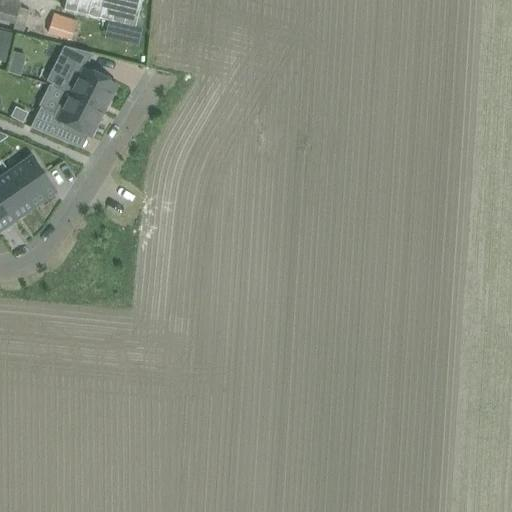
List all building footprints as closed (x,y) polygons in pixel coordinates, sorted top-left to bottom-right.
[(0,0),(0,20),(15,25),(13,29),(24,32),(30,11),(20,8),(21,3),(10,0),(0,0)] [(53,14),(47,34),(71,42),(77,21),(53,14)] [(1,29),(0,31),(0,37),(6,42),(13,43),(15,33),(1,29)] [(63,49),(46,82),(52,85),(51,86),(64,93),(65,92),(104,112),(117,85),(110,82),(111,79),(99,73),(98,75),(86,69),(92,56),(63,49)] [(13,53),(7,72),(19,76),(25,57),(13,53)] [(65,92),(64,93),(54,114),(41,107),(30,128),(63,142),(70,129),(90,139),(104,112),(65,92)] [(15,107),(10,117),(22,123),(27,113),(15,107)] [(8,173),(33,209),(56,193),(31,157),(8,173)] [(0,178),(0,198),(16,221),(33,209),(8,173),(0,178)] [(0,231),(16,221),(0,198),(0,231)]
